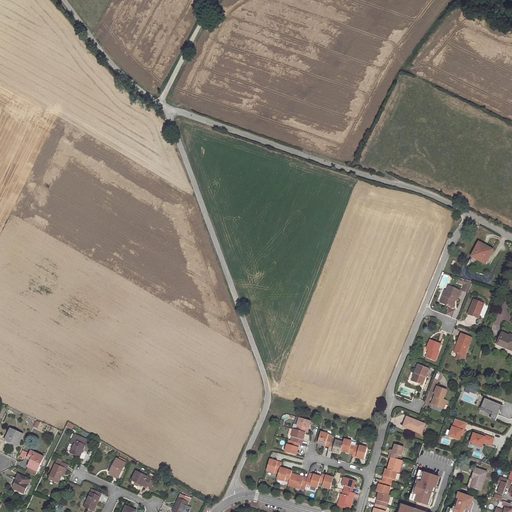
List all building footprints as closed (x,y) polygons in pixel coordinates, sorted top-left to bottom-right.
[(469,261),(472,263),(474,258),(485,264),(492,250),(478,243),(469,261)] [(468,292),(472,282),(465,280),(463,285),(461,290),(468,292)] [(445,290),(443,295),(445,296),(442,303),(452,308),(454,303),(453,302),(454,300),(455,301),(456,301),(460,291),(448,286),(446,291),(445,290)] [(473,299),(468,313),(478,317),(483,304),(473,299)] [(511,336),(502,332),(499,339),(500,339),(498,343),(502,345),(501,346),(511,351),(511,336)] [(461,334),(457,343),(459,344),(455,353),(464,356),(471,338),(461,334)] [(440,344),(430,340),(427,348),(429,349),(426,357),(435,360),(438,352),(437,351),(440,344)] [(417,365),(414,373),(416,373),(413,381),(422,385),(428,369),(417,365)] [(434,399),(432,399),(431,403),(441,407),(442,404),(444,405),(446,401),(443,399),(446,390),(436,386),(434,393),(436,394),(434,399)] [(501,406),(484,399),(480,408),(492,413),(491,416),(496,418),(501,406)] [(299,418),(297,425),(293,424),(291,428),(293,429),(305,432),(307,433),(310,421),(299,418)] [(425,424),(409,418),(405,427),(421,434),(425,424)] [(463,431),(466,423),(454,419),(452,427),(451,427),(448,436),(459,439),(462,431),(463,431)] [(18,446),(23,434),(10,429),(5,440),(11,443),(10,444),(12,445),(13,444),(18,446)] [(305,432),(293,429),(291,437),(294,438),(293,442),(299,443),(301,444),(305,432)] [(320,432),(317,443),(329,447),(330,443),(331,440),(331,439),(331,438),(328,438),(327,437),(328,434),(320,432)] [(491,445),(493,438),(483,434),(482,437),(473,433),(470,443),(481,446),(484,439),(485,441),(484,442),(485,443),(491,445)] [(74,445),(72,449),(70,453),(79,457),(84,446),(85,446),(87,440),(74,435),(70,444),(74,445)] [(330,443),(329,447),(328,451),(339,454),(340,451),(343,443),(335,441),(331,439),(331,440),(330,443)] [(343,443),(340,451),(352,454),(354,448),(355,446),(351,445),(352,442),(344,439),(343,443)] [(287,444),(284,452),(296,455),(299,443),(293,442),(291,441),(290,445),(287,444)] [(388,456),(391,457),(397,459),(398,455),(401,456),(403,447),(394,444),(393,450),(390,449),(388,456)] [(354,448),(352,454),(352,456),(363,459),(367,448),(359,446),(358,449),(354,448)] [(34,476),(43,457),(31,451),(27,458),(31,460),(25,472),(34,476)] [(391,457),(387,469),(397,472),(399,473),(401,465),(398,464),(399,460),(397,459),(391,457)] [(124,463),(118,459),(117,459),(109,473),(118,478),(126,463),(124,463)] [(269,460),(266,471),(274,473),(275,470),(279,471),(280,468),(281,463),(269,460)] [(57,461),(50,476),(56,478),(54,481),(58,483),(61,476),(64,468),(66,469),(68,466),(61,462),(57,461)] [(279,471),(278,474),(277,479),(284,481),(285,478),(289,479),(291,473),(292,471),(280,468),(279,471)] [(475,468),(472,476),(474,476),(470,487),(480,491),(486,472),(475,468)] [(385,469),(382,480),(388,482),(390,483),(391,479),(394,480),(397,472),(387,469),(385,469)] [(132,480),(136,482),(142,485),(146,488),(147,487),(151,479),(144,476),(146,473),(141,470),(140,473),(136,471),(132,480)] [(438,477),(421,472),(419,477),(417,477),(411,494),(414,495),(412,500),(429,506),(432,498),(430,497),(433,487),(435,488),(438,477)] [(289,479),(289,482),(288,485),(295,487),(300,488),(301,484),(306,485),(307,481),(308,478),(303,477),(302,478),(298,477),(296,477),(296,475),(291,473),(289,479)] [(309,473),(308,478),(307,481),(306,485),(305,486),(309,487),(310,486),(317,488),(319,482),(321,477),(309,473)] [(30,480),(18,474),(16,478),(18,478),(13,487),(13,488),(24,493),(30,480)] [(321,477),(319,482),(323,483),(322,487),(330,489),(333,478),(321,474),(321,477)] [(505,487),(507,480),(499,477),(496,484),(499,486),(497,493),(502,495),(505,487)] [(343,490),(346,491),(351,492),(355,481),(344,478),(342,485),(345,486),(343,490)] [(151,479),(147,487),(151,489),(155,481),(151,479)] [(376,492),(379,492),(388,495),(390,487),(387,487),(388,482),(382,480),(380,480),(376,492)] [(92,490),(84,507),(93,511),(101,494),(92,490)] [(339,498),(337,506),(349,510),(351,503),(349,503),(350,502),(352,497),(353,497),(354,493),(351,492),(346,491),(344,495),(341,494),(340,498),(339,498)] [(379,492),(375,504),(384,506),(385,503),(387,503),(388,503),(390,503),(392,497),(389,497),(390,495),(388,495),(379,492)] [(467,511),(473,497),(458,493),(454,504),(456,505),(455,509),(453,509),(448,507),(446,511),(467,511)] [(180,494),(172,511),(183,511),(189,498),(180,494)]
